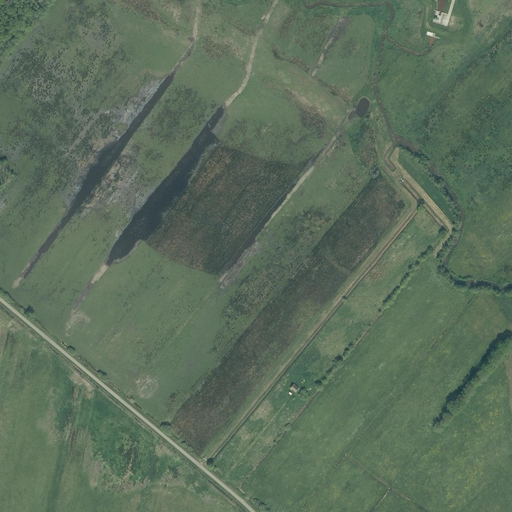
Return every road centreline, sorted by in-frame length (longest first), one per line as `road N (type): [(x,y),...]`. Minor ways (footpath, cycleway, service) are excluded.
road 1 (track): [(198,465),(410,209),(379,161),(368,88),(376,16),(306,13),(289,0)]
road 2 (unclassified): [(255,511),(0,299)]
road 3 (track): [(395,152),(392,160),(450,227),(434,256),(437,279),(483,316)]
road 4 (track): [(221,483),(285,402),(289,381),(311,363)]
